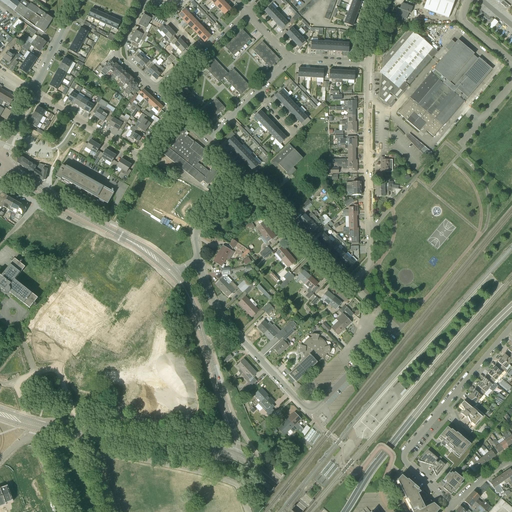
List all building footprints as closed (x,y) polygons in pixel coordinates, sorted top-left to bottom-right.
[(15,0),(0,0),(14,11),(28,22),(44,32),(49,23),(27,8),(26,8),(20,3),(15,0)] [(227,4),(222,0),(221,0),(216,6),(220,11),(227,4)] [(353,0),(352,0),(350,6),(359,9),(361,3),(353,0)] [(426,0),(425,5),(427,6),(429,9),(428,11),(448,18),(450,15),(455,0),(426,0)] [(500,4),(507,9),(510,6),(503,0),(500,4)] [(396,11),(394,19),(402,22),(403,18),(407,19),(409,13),(410,14),(413,7),(402,3),(400,9),(399,12),(396,11)] [(27,8),(49,23),(53,18),(45,14),(46,13),(30,4),(27,8)] [(231,9),(227,4),(220,11),(224,15),(231,9)] [(268,16),(275,10),(271,5),(264,11),(268,16)] [(348,12),(357,15),(359,9),(350,6),(348,12)] [(97,11),(92,9),(88,17),(94,19),(97,11)] [(183,20),(189,14),(185,9),(178,15),(183,20)] [(273,21),(279,14),(275,10),(268,16),(273,21)] [(295,21),(300,17),(293,10),(292,12),(295,15),(292,18),(295,21)] [(103,14),(97,11),(94,19),(99,22),(103,14)] [(195,17),(191,12),(189,14),(183,20),(187,24),(194,18),(195,17)] [(355,21),(357,15),(348,12),(346,18),(355,21)] [(103,14),(99,22),(105,25),(109,17),(103,14)] [(141,20),(148,24),(151,19),(152,20),(154,16),(148,14),(146,17),(144,15),(141,20)] [(277,25),(284,19),(279,14),(273,21),(277,25)] [(195,17),(194,18),(187,24),(191,29),(198,23),(200,21),(196,16),(195,17)] [(111,27),(115,19),(109,17),(105,25),(111,27)] [(163,25),(166,23),(155,17),(153,20),(163,25)] [(355,21),(346,18),(344,23),(352,27),(355,21)] [(492,18),(486,24),(494,31),(500,25),(497,23),(498,23),(494,19),(494,20),(492,18)] [(23,23),(19,20),(18,19),(12,27),(17,30),(23,23)] [(115,19),(111,27),(117,30),(121,22),(115,19)] [(284,19),(277,25),(282,30),(288,24),(284,19)] [(146,29),(148,24),(141,20),(138,26),(139,26),(139,25),(141,27),(140,29),(145,32),(147,29),(146,29)] [(196,34),(202,27),(198,23),(191,29),(196,34)] [(165,36),(171,30),(167,26),(165,28),(163,26),(158,30),(161,33),(162,32),(165,36)] [(202,27),(196,34),(200,38),(207,32),(202,27)] [(290,39),(297,32),(292,27),(285,34),(290,39)] [(78,34),(86,38),(89,32),(81,28),(78,34)] [(403,92),(409,86),(432,58),(437,52),(414,32),(409,28),(383,58),(382,70),(380,72),(381,74),(379,99),(379,98),(383,102),(384,101),(390,93),(398,100),(403,92)] [(148,34),(145,32),(140,29),(138,32),(136,31),(133,36),(140,40),(143,42),(148,34)] [(176,35),(171,30),(165,36),(169,40),(168,41),(171,43),(175,39),(173,36),(175,35),(176,35)] [(242,30),(238,34),(247,43),(251,39),(242,30)] [(297,32),(290,39),(294,43),(301,37),(303,35),(299,30),(297,32)] [(211,37),(207,32),(200,38),(205,43),(211,37)] [(83,44),(86,38),(78,34),(75,39),(83,44)] [(243,48),(247,43),(238,34),(234,38),(243,48)] [(37,36),(35,35),(34,35),(31,39),(43,47),(47,42),(38,36),(37,36)] [(137,45),(140,40),(133,36),(130,42),(131,41),(132,42),(131,45),(136,48),(138,45),(137,45)] [(301,37),(294,43),(299,48),(306,41),(301,37)] [(15,38),(15,39),(8,47),(11,49),(18,41),(15,38)] [(40,52),(43,47),(31,39),(29,42),(23,38),(20,42),(24,45),(30,49),(31,46),(40,52)] [(238,52),(243,48),(234,38),(229,43),(238,52)] [(72,45),(80,49),(83,44),(75,39),(72,45)] [(178,49),(184,43),(179,39),(178,41),(175,39),(171,43),(173,46),(174,45),(178,49)] [(434,137),(464,101),(463,101),(466,97),(468,99),(492,69),(479,58),(478,59),(473,55),(474,54),(458,40),(455,44),(451,41),(445,48),(448,51),(433,69),(435,71),(432,74),(431,73),(398,113),(406,120),(406,121),(420,132),(423,127),(434,137)] [(253,51),(257,55),(267,46),(262,42),(253,51)] [(188,48),(184,43),(178,49),(182,53),(187,47),(188,48)] [(234,56),(238,52),(229,43),(225,47),(234,56)] [(72,45),(69,50),(77,55),(80,49),(72,45)] [(257,55),(261,59),(271,50),(267,46),(257,55)] [(261,59),(266,64),(275,55),(271,50),(261,59)] [(9,62),(14,55),(8,51),(3,58),(9,62)] [(138,64),(144,58),(140,54),(138,52),(133,56),(136,59),(134,60),(138,64)] [(30,53),(26,59),(34,64),(37,58),(30,53)] [(275,55),(266,64),(270,68),(279,59),(275,55)] [(206,70),(216,61),(211,56),(202,65),(206,70)] [(73,62),(65,58),(61,63),(69,68),(73,62)] [(148,62),(144,58),(138,64),(143,68),(145,66),(147,68),(151,63),(149,61),(148,62)] [(26,59),(23,64),(30,69),(34,64),(26,59)] [(109,72),(110,71),(116,64),(113,61),(112,62),(111,60),(100,72),(105,76),(109,72)] [(206,70),(211,74),(220,65),(216,61),(206,70)] [(147,72),(152,76),(160,67),(156,63),(155,64),(152,62),(151,63),(147,68),(149,70),(148,72),(147,72)] [(58,69),(66,73),(69,68),(61,63),(58,69)] [(26,74),(30,69),(23,64),(19,69),(26,74)] [(108,77),(111,79),(121,68),(119,66),(119,65),(117,64),(116,64),(110,71),(112,73),(108,77)] [(224,69),(220,65),(211,74),(215,78),(224,69)] [(160,67),(152,76),(156,80),(157,80),(156,80),(164,71),(160,67)] [(117,81),(119,79),(125,72),(124,71),(125,70),(123,69),(123,70),(121,68),(111,79),(113,81),(114,79),(117,81)] [(304,78),(305,69),(298,68),(298,74),(295,74),(294,82),(297,85),(298,84),(298,77),(304,78)] [(63,79),(66,73),(58,69),(55,74),(63,79)] [(224,78),(233,69),(228,73),(224,69),(215,78),(219,82),(223,78),(224,78)] [(238,73),(233,69),(224,78),(228,82),(238,73)] [(117,85),(119,87),(129,76),(127,74),(128,73),(126,72),(125,72),(119,79),(121,81),(117,85)] [(228,82),(232,87),(242,78),(238,73),(228,82)] [(60,84),(63,79),(55,74),(52,80),(60,84)] [(125,84),(128,87),(134,80),(133,79),(134,79),(132,77),(131,78),(129,76),(119,87),(121,89),(125,84)] [(232,87),(237,91),(246,82),(242,78),(232,87)] [(292,81),(289,78),(283,84),(286,87),(292,81)] [(52,80),(49,86),(57,90),(60,84),(52,80)] [(134,80),(128,87),(126,88),(127,88),(124,91),(128,95),(132,91),(135,94),(139,90),(136,87),(138,85),(136,84),(137,83),(134,80)] [(246,82),(237,91),(241,95),(250,86),(246,82)] [(173,93),(177,97),(187,88),(182,84),(173,93)] [(15,97),(11,95),(12,94),(9,92),(9,93),(1,89),(2,88),(0,86),(0,99),(4,101),(3,102),(9,106),(10,105),(15,97)] [(177,97),(182,102),(191,93),(187,88),(177,97)] [(138,95),(143,99),(148,94),(143,89),(138,95)] [(275,97),(279,101),(286,95),(281,90),(275,97)] [(73,103),(78,95),(72,92),(67,100),(73,103)] [(182,102),(186,106),(195,97),(191,93),(182,102)] [(79,94),(78,95),(73,103),(78,107),(83,99),(84,97),(79,94)] [(132,104),(138,97),(136,94),(129,102),(132,104)] [(148,94),(143,99),(148,104),(153,99),(148,94)] [(290,100),(286,95),(279,101),(284,106),(290,100)] [(195,97),(186,106),(190,111),(199,102),(195,97)] [(84,110),(89,102),(83,99),(78,107),(84,110)] [(158,103),(153,99),(148,104),(153,108),(158,103)] [(216,99),(212,103),(221,113),(225,108),(216,99)] [(347,101),(343,101),(343,105),(341,105),(341,107),(348,107),(356,107),(356,99),(352,99),(352,101),(347,101)] [(295,104),(290,100),(284,106),(288,111),(295,104)] [(89,114),(94,106),(89,102),(84,110),(89,114)] [(158,103),(153,108),(158,113),(163,108),(158,103)] [(207,107),(216,117),(221,113),(212,103),(207,107)] [(93,113),(95,115),(94,117),(99,119),(106,108),(98,104),(93,113)] [(288,111),(292,115),(299,109),(295,104),(288,111)] [(0,115),(7,120),(12,112),(0,105),(0,115)] [(38,106),(34,112),(42,116),(45,111),(38,106)] [(212,121),(216,117),(207,107),(203,112),(212,121)] [(348,111),(348,116),(354,116),(354,109),(356,109),(356,107),(348,107),(341,107),(335,107),(335,111),(344,111),(348,111)] [(107,122),(111,117),(110,116),(113,112),(110,111),(110,110),(106,108),(99,119),(103,122),(105,120),(107,122)] [(303,114),(299,109),(292,115),(297,120),(303,114)] [(258,121),(265,115),(260,111),(254,117),(258,121)] [(42,116),(34,112),(31,118),(39,122),(42,116)] [(212,121),(203,112),(198,116),(207,125),(212,121)] [(151,124),(149,123),(151,120),(142,114),(137,121),(138,122),(148,128),(151,124)] [(308,118),(303,114),(297,120),(301,125),(308,118)] [(265,115),(258,121),(263,126),(269,120),(265,115)] [(354,122),(354,116),(348,116),(348,119),(345,121),(340,121),(340,125),(342,125),(357,125),(357,122),(354,122)] [(111,117),(107,122),(110,123),(109,125),(113,128),(118,121),(111,117)] [(118,131),(119,129),(122,131),(125,125),(127,121),(120,117),(118,121),(113,128),(118,131)] [(36,128),(39,122),(31,118),(28,123),(36,128)] [(267,131),(274,124),(269,120),(263,126),(267,131)] [(132,127),(132,128),(141,134),(142,131),(144,133),(148,128),(138,122),(133,129),(132,127)] [(274,124),(267,131),(271,135),(278,129),(274,124)] [(179,125),(161,147),(158,150),(200,184),(202,181),(208,186),(218,173),(212,168),(209,172),(200,165),(198,163),(207,152),(195,142),(183,133),(185,130),(179,125)] [(357,133),(357,125),(342,125),(342,127),(344,127),(344,129),(348,129),(348,131),(353,131),(353,133),(357,133)] [(243,130),(240,126),(238,128),(241,132),(242,131),(245,134),(246,132),(244,129),(243,130)] [(141,134),(132,128),(131,128),(130,130),(134,133),(131,137),(138,142),(141,138),(139,136),(141,134)] [(282,134),(278,129),(271,135),(276,140),(273,142),(282,134)] [(235,135),(234,135),(233,133),(232,133),(226,138),(229,141),(226,143),(231,148),(237,142),(233,137),(235,135)] [(273,142),(278,147),(280,144),(287,138),(282,134),(273,142)] [(427,159),(432,153),(409,134),(407,136),(406,137),(427,159)] [(342,143),(342,145),(357,145),(357,137),(353,137),(353,139),(348,139),(348,141),(345,141),(345,143),(342,143)] [(91,151),(95,143),(90,140),(88,145),(85,143),(82,148),(84,150),(86,148),(91,151)] [(241,146),(237,142),(231,148),(235,152),(241,146)] [(97,158),(100,152),(98,151),(101,146),(95,143),(91,151),(96,154),(94,156),(97,158)] [(286,174),(289,177),(296,171),(293,168),(303,159),(289,145),(270,162),(275,168),(277,166),(278,165),(287,173),(286,174)] [(348,154),(355,154),(355,148),(357,148),(357,145),(342,145),(337,145),(337,148),(342,148),(342,147),(345,147),(345,148),(348,148),(348,154)] [(246,151),(241,146),(235,152),(239,157),(246,151)] [(100,152),(97,158),(100,159),(101,157),(106,160),(111,153),(106,150),(103,154),(100,152)] [(250,155),(246,151),(239,157),(244,162),(250,155)] [(113,167),(116,162),(113,160),(116,156),(111,153),(106,160),(111,163),(110,165),(113,167)] [(355,160),(355,154),(348,154),(348,159),(333,159),(333,163),(337,163),(357,163),(357,160),(355,160)] [(255,160),(250,155),(244,162),(248,166),(255,160)] [(24,158),(17,156),(17,163),(27,170),(31,163),(24,158)] [(261,164),(263,166),(271,159),(269,156),(261,164)] [(385,172),(390,172),(392,172),(392,160),(385,160),(385,158),(381,158),(381,174),(385,174),(385,172)] [(116,162),(113,167),(115,169),(117,167),(121,170),(120,172),(126,162),(121,159),(118,164),(116,162)] [(259,165),(255,160),(248,166),(252,171),(259,165)] [(125,175),(128,176),(131,171),(128,169),(131,165),(126,162),(120,172),(125,175)] [(32,163),(31,163),(27,170),(32,173),(37,166),(32,163)] [(344,169),(348,169),(353,169),(353,171),(357,171),(357,163),(337,163),(337,166),(338,167),(343,167),(343,168),(344,169)] [(38,178),(41,174),(42,168),(47,169),(48,167),(42,165),(39,164),(37,166),(32,173),(38,178)] [(63,164),(56,175),(55,177),(61,180),(61,178),(108,204),(114,192),(63,164)] [(42,168),(41,174),(38,178),(43,181),(45,180),(47,169),(42,168)] [(390,191),(392,191),(395,192),(394,194),(396,196),(401,190),(398,189),(389,188),(389,190),(376,191),(376,197),(388,196),(388,191),(390,191)] [(0,194),(0,216),(2,218),(4,214),(4,213),(0,210),(8,197),(3,194),(0,194)] [(8,213),(15,201),(8,197),(0,210),(4,213),(4,212),(3,212),(5,209),(3,208),(4,207),(9,210),(8,213)] [(354,201),(351,197),(344,203),(346,207),(354,201)] [(308,200),(301,207),(304,209),(310,203),(311,202),(308,200)] [(10,216),(14,218),(15,216),(21,205),(15,201),(8,213),(11,214),(10,216)] [(312,205),(310,203),(304,209),(306,211),(309,208),(312,205)] [(21,205),(15,216),(14,218),(13,220),(14,218),(18,221),(19,221),(21,219),(26,209),(26,207),(21,205)] [(358,213),(357,205),(354,205),(354,207),(349,208),(349,210),(345,210),(343,212),(343,214),(358,213)] [(317,212),(315,210),(307,217),(305,214),(298,220),(303,225),(314,215),(317,212)] [(315,217),(319,214),(317,212),(314,215),(303,225),(307,230),(318,219),(315,217)] [(358,213),(343,214),(343,217),(349,217),(349,223),(356,222),(356,216),(358,216),(358,213)] [(318,219),(307,230),(312,234),(318,228),(318,227),(321,224),(319,222),(324,219),(322,216),(318,219)] [(255,227),(251,222),(244,226),(247,232),(255,227)] [(256,228),(255,229),(257,232),(258,231),(262,236),(270,230),(264,222),(256,228)] [(356,228),(356,222),(349,223),(349,229),(344,229),(344,231),(358,231),(358,228),(356,228)] [(275,237),(270,230),(262,236),(268,243),(275,237)] [(358,241),(358,231),(344,231),(344,233),(345,233),(345,235),(348,237),(350,237),(355,237),(355,239),(355,241),(352,241),(352,245),(359,245),(359,241),(358,241)] [(322,244),(328,238),(324,233),(317,240),(322,244)] [(322,244),(326,249),(333,242),(328,238),(322,244)] [(237,243),(233,240),(229,245),(233,249),(237,243)] [(231,250),(223,246),(218,254),(226,258),(228,260),(230,260),(234,252),(231,250)] [(330,252),(334,257),(341,250),(336,246),(330,252)] [(262,256),(270,250),(268,247),(260,253),(262,256)] [(281,261),(289,254),(283,247),(275,253),(281,261)] [(262,256),(264,259),(272,252),(270,250),(262,256)] [(339,261),(345,255),(341,250),(334,257),(339,261)] [(226,258),(218,254),(213,262),(221,267),(226,258)] [(295,262),(289,254),(281,261),(288,268),(295,262)] [(350,259),(345,255),(339,261),(343,266),(350,259)] [(353,256),(350,259),(343,266),(348,270),(357,261),(353,256)] [(0,289),(5,293),(6,293),(6,294),(7,294),(8,294),(8,293),(9,293),(10,292),(30,308),(38,298),(15,279),(25,267),(15,259),(1,276),(0,274),(0,289)] [(304,284),(311,277),(304,270),(297,278),(304,284)] [(288,272),(281,279),(284,281),(291,274),(288,272)] [(279,280),(272,273),(270,275),(276,282),(277,282),(277,283),(279,281),(278,280),(279,280)] [(294,277),(291,274),(284,281),(279,287),(282,290),(294,277)] [(226,276),(222,277),(222,278),(216,284),(222,291),(229,284),(231,282),(232,283),(233,282),(228,277),(226,276)] [(311,277),(304,284),(311,291),(318,283),(311,277)] [(256,280),(251,285),(244,292),(246,294),(254,287),(253,287),(258,282),(256,280)] [(229,297),(238,288),(237,287),(233,282),(232,283),(231,282),(229,284),(222,291),(229,297)] [(244,292),(251,285),(248,282),(240,290),(243,293),(244,292)] [(263,294),(266,292),(259,285),(256,287),(263,294)] [(310,291),(308,293),(305,296),(309,300),(309,299),(313,295),(313,294),(311,292),(310,291)] [(328,305),(335,297),(327,291),(321,299),(328,305)] [(263,294),(270,301),(272,299),(266,292),(263,294)] [(123,324),(132,311),(125,306),(131,298),(125,294),(96,335),(108,344),(123,324)] [(252,304),(245,297),(239,303),(245,310),(252,304)] [(316,297),(310,303),(313,306),(319,300),(316,297)] [(342,303),(335,297),(328,305),(336,311),(342,303)] [(268,303),(262,309),(265,312),(271,306),(268,303)] [(258,311),(252,304),(245,310),(252,317),(258,311)] [(273,309),(271,306),(265,312),(267,315),(273,309)] [(353,314),(347,307),(344,311),(350,317),(353,314)] [(338,322),(344,329),(352,322),(345,315),(341,319),(339,316),(336,320),(338,322)] [(196,375),(165,373),(164,369),(167,325),(166,322),(155,321),(151,364),(121,361),(120,368),(106,366),(105,372),(108,378),(110,377),(111,380),(116,381),(117,380),(145,382),(144,389),(152,389),(150,412),(162,413),(163,408),(168,408),(173,406),(181,407),(182,411),(196,412),(197,394),(195,394),(196,375)] [(264,334),(272,325),(269,322),(268,324),(264,321),(257,327),(264,334)] [(272,325),(264,334),(270,341),(278,334),(282,338),(292,329),(295,326),(291,321),(286,326),(288,328),(284,331),(283,329),(280,331),(274,325),(273,326),(272,325)] [(344,329),(338,322),(331,328),(338,335),(344,329)] [(321,326),(327,332),(330,329),(324,323),(321,326)] [(288,347),(290,345),(292,346),(293,344),(288,338),(290,336),(295,331),(292,329),(282,338),(284,340),(274,349),(279,355),(288,346),(288,347)] [(305,358),(289,374),(288,374),(291,377),(290,379),(291,381),(293,380),(296,383),(318,363),(317,362),(322,357),(324,359),(325,357),(326,355),(327,353),(329,354),(330,351),(330,349),(330,346),(328,346),(327,344),(325,341),(323,339),(320,338),(319,337),(319,335),(317,335),(315,334),(313,334),(311,335),(312,337),(311,337),(308,338),(307,339),(305,340),(304,342),(304,343),(303,346),(301,345),(300,346),(300,348),(300,351),(301,353),(302,353),(303,355),(304,357),(305,358)] [(511,361),(511,357),(506,352),(501,358),(509,365),(511,361)] [(223,360),(225,363),(233,357),(230,354),(223,360)] [(511,369),(511,367),(509,365),(501,358),(496,364),(504,371),(508,374),(511,369)] [(241,375),(250,366),(243,359),(236,366),(240,370),(238,371),(241,375)] [(499,377),(504,371),(496,364),(491,370),(499,377)] [(249,381),(256,373),(250,366),(241,375),(247,382),(248,383),(241,389),(242,390),(244,392),(248,389),(252,385),(250,383),(249,381)] [(494,383),(499,377),(491,370),(486,376),(494,383)] [(494,383),(486,376),(481,382),(489,389),(493,392),(498,386),(494,383)] [(484,395),(489,389),(481,382),(476,388),(484,395)] [(479,401),(484,395),(476,388),(471,394),(479,401)] [(261,402),(268,396),(261,389),(254,395),(261,402)] [(474,406),(479,401),(471,394),(466,400),(474,406)] [(268,396),(261,402),(258,404),(267,414),(266,414),(269,417),(271,414),(272,415),(275,412),(272,409),(275,407),(272,404),(274,403),(268,396)] [(472,428),(484,415),(474,406),(466,400),(464,402),(464,401),(458,408),(462,411),(460,413),(466,418),(467,417),(472,428)] [(297,423),(301,419),(295,413),(288,419),(297,429),(304,436),(310,428),(306,425),(303,430),(300,427),(301,427),(297,423)] [(273,426),(269,423),(272,420),(269,417),(266,420),(266,419),(259,426),(263,431),(265,429),(267,432),(273,426)] [(288,432),(291,429),(294,432),(297,429),(288,419),(281,426),(278,428),(285,435),(288,432)] [(470,444),(460,436),(457,433),(456,433),(452,429),(451,430),(447,427),(438,438),(452,451),(459,457),(470,444)] [(472,431),(469,434),(466,439),(461,435),(460,436),(470,444),(459,457),(452,451),(450,452),(448,450),(448,451),(450,453),(447,456),(445,454),(444,456),(453,463),(445,473),(448,475),(449,473),(451,474),(452,472),(454,473),(455,472),(454,471),(465,458),(479,442),(470,434),(472,432),(472,431)] [(506,439),(504,441),(508,447),(511,443),(511,441),(505,432),(505,431),(502,433),(503,435),(506,439)] [(503,450),(499,444),(497,441),(495,439),(493,441),(497,446),(494,448),(498,453),(503,450)] [(504,441),(499,444),(503,450),(508,447),(504,441)] [(486,454),(484,451),(481,448),(478,450),(480,451),(481,453),(484,456),(482,458),(486,463),(490,460),(486,454)] [(428,450),(420,459),(418,461),(432,466),(433,465),(432,465),(433,465),(435,466),(432,469),(436,476),(436,475),(445,465),(440,460),(438,462),(436,461),(438,459),(428,450)] [(491,450),(486,454),(490,460),(495,456),(491,450)] [(472,456),(468,461),(469,463),(471,461),(474,464),(472,466),(476,471),(481,467),(477,462),(474,459),(472,456)] [(481,467),(486,463),(482,458),(477,462),(481,467)] [(451,495),(462,482),(464,479),(455,472),(454,473),(452,472),(451,474),(449,473),(448,475),(443,480),(446,483),(442,487),(451,495)] [(506,485),(509,483),(510,485),(511,483),(511,482),(511,481),(509,478),(505,472),(500,476),(504,481),(506,485)] [(412,511),(437,511),(440,509),(434,503),(425,508),(423,503),(429,500),(423,495),(424,494),(418,490),(419,489),(408,479),(407,480),(402,475),(397,481),(401,489),(412,511)] [(495,479),(499,484),(504,481),(500,476),(495,479)] [(499,484),(495,479),(490,483),(494,488),(496,486),(500,492),(503,490),(501,488),(499,484)] [(221,486),(227,501),(236,498),(230,483),(221,486)] [(0,506),(4,504),(10,501),(12,501),(7,487),(2,489),(0,489),(0,506)] [(488,511),(491,509),(489,506),(483,501),(481,503),(478,500),(480,497),(474,491),(469,496),(485,511),(488,511)] [(485,511),(469,496),(464,501),(471,507),(473,505),(477,508),(473,511),(485,511)] [(505,502),(501,499),(496,505),(500,508),(502,506),(505,502)] [(241,511),(238,503),(228,507),(227,503),(218,506),(220,511),(226,510),(227,511),(241,511)]
